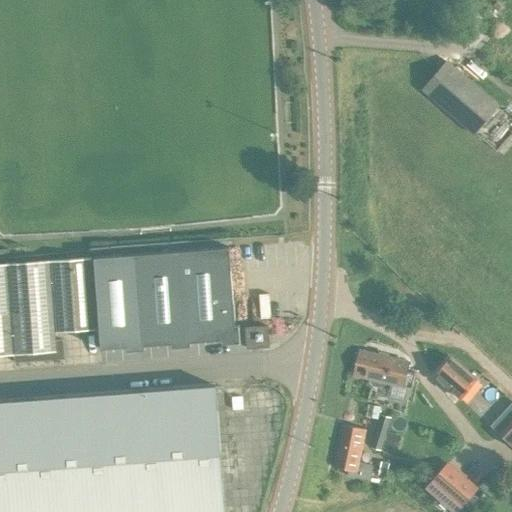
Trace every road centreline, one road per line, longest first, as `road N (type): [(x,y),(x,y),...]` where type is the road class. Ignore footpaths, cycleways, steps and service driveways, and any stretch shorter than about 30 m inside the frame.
road 1 (tertiary): [(314,357),(323,184),(314,0)]
road 2 (unclassified): [(314,357),(0,379)]
road 3 (tertiary): [(279,511),(314,357)]
